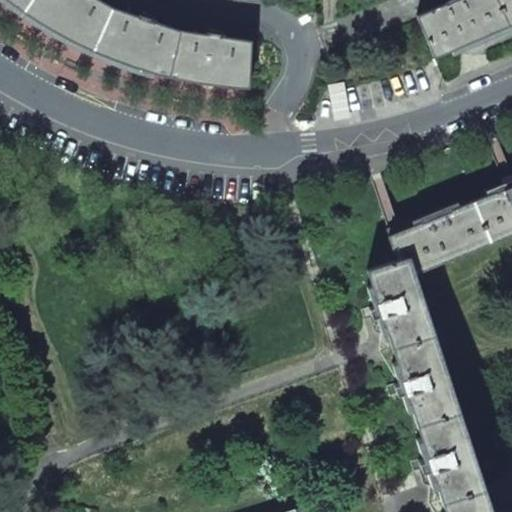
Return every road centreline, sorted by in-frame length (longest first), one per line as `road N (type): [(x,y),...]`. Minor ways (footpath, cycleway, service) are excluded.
road 1 (residential): [(0,73),(38,96),(160,141),(273,150)]
road 2 (residential): [(174,0),(287,28),(302,47),(302,69),(277,110),(273,150)]
road 3 (residential): [(273,150),(436,118),(511,87)]
